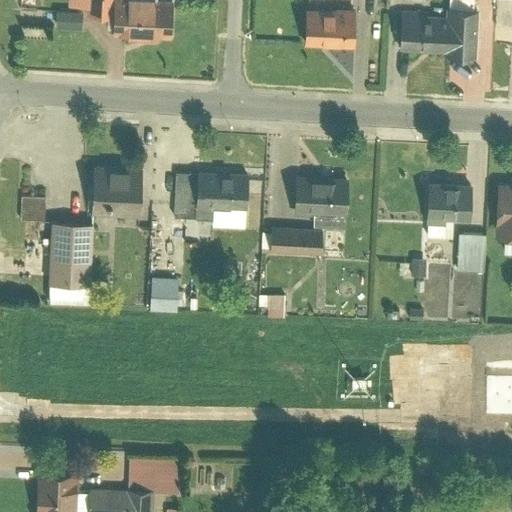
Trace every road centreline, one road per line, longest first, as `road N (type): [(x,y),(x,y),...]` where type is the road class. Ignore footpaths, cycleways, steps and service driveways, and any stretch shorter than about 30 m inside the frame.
road 1 (unclassified): [(238,103),(511,119)]
road 2 (unclassified): [(0,88),(238,103)]
